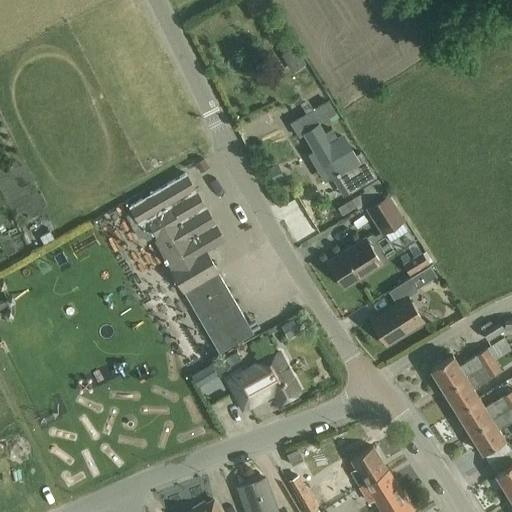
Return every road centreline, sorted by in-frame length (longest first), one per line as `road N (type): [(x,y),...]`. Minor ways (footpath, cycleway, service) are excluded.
road 1 (residential): [(377,395),(230,153)]
road 2 (residential): [(116,494),(377,395)]
road 3 (unclassified): [(230,153),(156,0)]
road 4 (residential): [(456,511),(377,395)]
